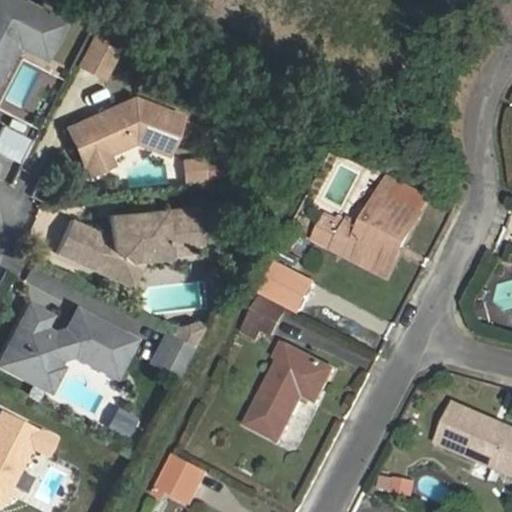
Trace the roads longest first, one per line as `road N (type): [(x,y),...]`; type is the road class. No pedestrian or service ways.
road 1 (residential): [(422,340),(492,197),(497,78),(511,58)]
road 2 (residential): [(333,511),(422,340)]
